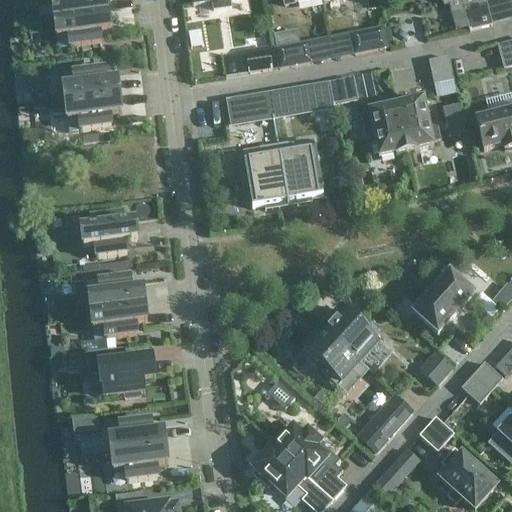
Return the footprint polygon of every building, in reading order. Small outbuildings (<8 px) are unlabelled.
[(53,0),(54,5),(53,5),(55,22),(109,16),(106,0),(53,0)] [(192,0),(193,7),(212,4),(214,12),(230,10),(229,2),(239,0),(192,0)] [(322,1),(321,0),(282,0),(284,8),(322,1)] [(463,10),(469,33),(492,28),(486,4),(463,10)] [(109,16),(55,22),(57,40),(69,38),(71,50),(101,46),(99,34),(111,33),(109,16)] [(350,37),(354,57),(387,50),(383,31),(350,37)] [(511,69),(511,44),(498,48),(504,71),(511,69)] [(308,45),(275,52),(279,71),(312,65),(308,45)] [(268,50),(246,54),(250,75),(271,72),(268,50)] [(429,64),(434,87),(453,83),(448,60),(429,64)] [(64,88),(66,106),(119,99),(117,81),(105,83),(104,71),(74,75),(75,87),(64,88)] [(329,85),(335,109),(357,104),(352,80),(329,85)] [(327,86),(269,95),(273,119),(331,110),(327,86)] [(269,95),(226,103),(226,104),(230,103),(234,126),(272,119),(272,123),(273,123),(273,119),(269,95)] [(119,99),(66,106),(68,123),(69,123),(70,134),(81,133),(111,130),(110,118),(121,116),(119,99)] [(440,143),(436,126),(429,128),(423,102),(396,108),(406,155),(417,153),(417,152),(434,148),(433,144),(440,143)] [(464,136),(458,107),(444,111),(450,139),(464,136)] [(406,155),(396,108),(369,114),(369,115),(362,117),(365,132),(372,131),(379,160),(396,156),(396,158),(406,155)] [(503,149),(504,153),(511,151),(511,112),(476,122),(483,154),(503,149)] [(295,145),(278,148),(287,205),(296,204),(297,208),(312,205),(311,201),(323,199),(323,198),(318,199),(311,153),(297,155),(295,145)] [(278,148),(260,151),(262,161),(248,163),(256,209),(252,210),(252,211),(264,209),(265,213),(279,211),(279,207),(287,205),(278,148)] [(122,215),(92,218),(93,230),(81,232),(84,250),(96,249),(97,261),(127,257),(139,256),(135,225),(123,226),(122,215)] [(412,315),(438,338),(475,297),(449,274),(412,315)] [(91,314),(93,314),(145,307),(143,290),(131,291),(129,280),(99,283),(100,284),(88,285),(90,296),(89,297),(91,314)] [(511,288),(509,285),(498,297),(506,304),(511,298),(511,288)] [(145,307),(93,314),(91,314),(93,331),(94,331),(95,342),(107,341),(107,342),(136,338),(135,326),(147,325),(145,307)] [(341,312),(323,332),(360,365),(378,345),(341,312)] [(323,332),(304,352),(325,371),(321,376),(337,390),(352,374),(359,381),(367,372),(323,332)] [(123,365),(122,352),(87,357),(89,377),(99,376),(101,389),(103,388),(105,400),(124,398),(125,402),(141,400),(140,396),(145,395),(143,383),(155,382),(153,361),(123,365)] [(437,390),(454,371),(436,354),(418,374),(437,390)] [(491,395),(502,383),(484,366),(473,379),(491,395)] [(491,395),(473,379),(462,392),(480,408),(491,395)] [(395,399),(357,440),(375,456),(413,415),(395,399)] [(96,418),(74,421),(77,434),(98,430),(96,418)] [(438,455),(454,437),(436,421),(419,439),(438,455)] [(110,439),(112,457),(166,450),(163,432),(151,434),(150,422),(120,426),(122,438),(110,439)] [(511,424),(501,437),(511,447),(511,424)] [(293,431),(275,452),(334,504),(346,490),(337,481),(342,475),(336,468),(340,463),(320,446),(308,435),(303,440),(293,431)] [(166,450),(112,457),(114,474),(126,473),(127,484),(157,481),(156,469),(168,467),(166,450)] [(272,450),(253,471),(257,474),(253,478),(268,491),(271,487),(286,501),(297,489),(307,498),(302,504),(310,511),(326,511),(333,505),(272,450)] [(409,450),(377,484),(390,497),(422,463),(409,450)] [(473,511),(475,511),(497,489),(461,457),(461,458),(454,452),(441,467),(447,473),(439,482),(453,493),(447,499),(456,507),(461,501),(473,511)] [(143,510),(142,496),(116,500),(117,511),(176,511),(176,510),(169,511),(168,507),(143,510)] [(371,511),(375,508),(366,500),(355,511),(371,511)]
